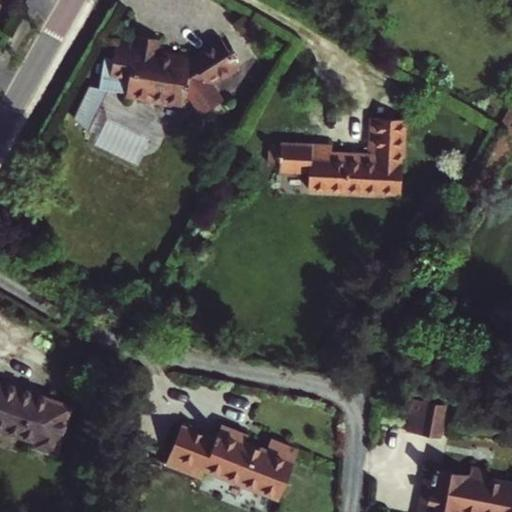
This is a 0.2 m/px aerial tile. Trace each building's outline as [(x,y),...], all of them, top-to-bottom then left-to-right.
[(136,47),(115,44),(112,60),(106,59),(101,91),(129,95),(129,97),(152,101),(151,107),(161,108),(162,102),(183,106),(185,96),(194,113),(196,116),(199,114),(219,103),(217,99),(220,98),(212,84),(239,68),(222,39),(192,56),(172,53),(171,57),(157,54),(160,39),(138,35),(136,47)] [(400,194),(404,120),(370,118),(367,152),(333,150),(333,144),(280,142),(278,172),(309,173),(308,189),(400,194)] [(31,446),(57,455),(73,407),(0,381),(0,429),(33,441),(31,446)] [(425,431),(446,434),(451,408),(430,404),(425,431)] [(180,424),(164,463),(201,477),(206,467),(279,496),(297,451),(269,439),(265,449),(245,441),(248,436),(220,424),(214,438),(180,424)] [(421,511),(511,511),(511,482),(487,478),(489,469),(471,466),(470,474),(429,467),(421,511)]
